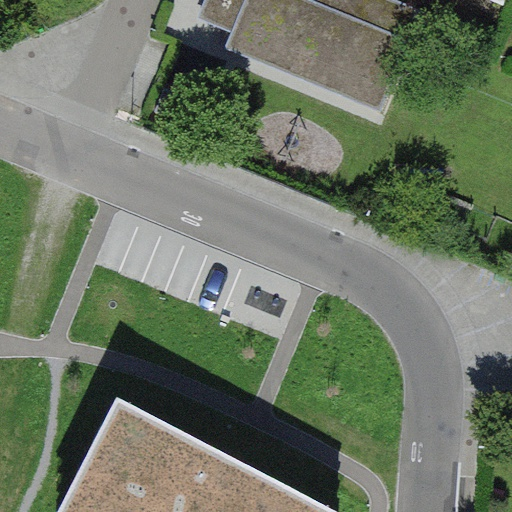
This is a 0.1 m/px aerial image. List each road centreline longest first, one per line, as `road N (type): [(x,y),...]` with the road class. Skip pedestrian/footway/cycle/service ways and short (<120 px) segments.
road 1 (residential): [(74,152),(394,297),(416,319),(439,391)]
road 2 (residential): [(74,152),(136,0)]
road 3 (residential): [(439,391),(432,511)]
